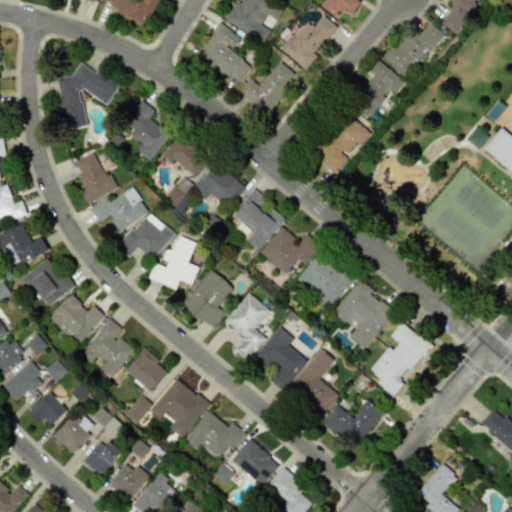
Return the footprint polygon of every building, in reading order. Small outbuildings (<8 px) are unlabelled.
[(158,0),(101,0),(100,4),(143,21),(146,14),(152,16),(158,0)] [(235,0),(224,21),(262,41),(269,29),(260,24),(265,14),(276,20),(284,5),(274,0),(244,0),(242,4),(235,0)] [(321,0),(318,6),(334,15),(338,7),(351,14),(359,0),(321,0)] [(449,0),(451,8),(440,22),(453,33),(468,16),(466,9),(474,7),(472,0),(449,0)] [(313,52),(335,26),(322,15),(312,27),(304,21),(280,50),(304,69),(316,55),(313,52)] [(239,37),(219,22),(195,54),(234,84),(249,64),(230,50),(239,37)] [(442,34),(429,22),(417,36),(408,27),(381,56),(403,77),(442,34)] [(248,77),(237,91),(265,113),(296,75),(278,60),(258,85),(248,77)] [(403,82),(377,60),(367,71),(372,75),(349,102),(366,116),(387,91),(392,95),(403,82)] [(105,104),(117,85),(97,71),(93,72),(79,62),(70,75),(56,77),(62,128),(84,125),(80,89),(80,88),(105,104)] [(148,160),(169,134),(148,116),(153,110),(141,100),(121,125),(142,142),(136,150),(148,160)] [(334,171),(346,156),(344,154),(354,142),(358,145),(369,133),(347,114),(313,154),(334,171)] [(511,137),(500,128),(482,150),(511,173),(511,137)] [(481,137),(471,130),(465,139),(475,146),(481,137)] [(161,156),(169,163),(171,160),(195,176),(208,158),(176,135),(161,156)] [(88,202),(117,187),(110,173),(104,176),(92,152),(74,161),(80,173),(74,176),(88,202)] [(203,198),(209,192),(225,206),(241,187),(214,163),(192,188),(203,198)] [(163,197),(179,212),(194,196),(189,192),(194,187),(183,177),(163,197)] [(0,216),(8,214),(10,219),(25,213),(21,200),(12,202),(5,184),(0,185),(0,216)] [(118,231),(147,211),(130,186),(109,200),(106,196),(88,208),(98,222),(107,215),(118,231)] [(252,231),(245,240),(257,250),(283,218),(270,208),(265,214),(258,208),(265,199),(252,188),(231,214),(252,231)] [(174,233),(149,212),(133,231),(131,229),(116,247),(128,257),(136,247),(151,260),(174,233)] [(47,249),(40,237),(30,242),(20,223),(0,233),(0,245),(11,267),(47,249)] [(302,264),(319,246),(305,233),(297,241),(281,226),(258,250),(283,274),(297,259),(302,264)] [(197,266),(187,262),(194,242),(176,235),(170,250),(167,249),(161,265),(153,262),(147,278),(175,288),(178,279),(191,284),(197,266)] [(352,277),(318,250),(294,280),(329,307),(352,277)] [(45,307),(71,286),(48,256),(21,277),(45,307)] [(181,305),(211,327),(221,313),(216,309),(233,286),(209,268),(181,305)] [(0,280),(1,280),(9,293),(0,299),(0,280)] [(362,348),(393,310),(357,280),(331,311),(345,323),(349,318),(357,324),(347,336),(362,348)] [(268,310),(247,292),(223,320),(243,336),(232,349),(245,360),(264,337),(253,328),(268,310)] [(86,310),(69,294),(48,316),(76,343),(103,315),(92,304),(86,310)] [(80,354),(90,362),(96,353),(105,360),(97,370),(109,379),(132,348),(115,335),(121,327),(107,317),(80,354)] [(390,395),(430,345),(401,321),(389,336),(393,340),(369,370),(379,378),(375,382),(390,395)] [(286,345),(292,337),(276,326),(252,361),(265,370),(270,362),(276,367),(267,380),(282,390),(305,358),(286,345)] [(25,343),(34,353),(35,354),(45,345),(36,334),(25,343)] [(0,376),(23,357),(6,336),(0,340),(0,376)] [(149,391),(167,369),(142,348),(124,370),(149,391)] [(337,393),(317,378),(332,359),(319,348),(288,387),(321,413),(337,393)] [(54,381),(66,370),(55,359),(44,370),(54,381)] [(29,362),(1,384),(14,402),(42,380),(29,362)] [(185,430),(208,404),(176,377),(153,403),(185,430)] [(42,418),(49,425),(65,409),(48,391),(26,412),(37,423),(42,418)] [(136,423),(151,405),(140,395),(124,413),(136,423)] [(352,417),(333,403),(320,421),(356,446),(382,410),(365,398),(352,417)] [(511,452),(511,423),(492,407),(478,425),(511,452)] [(93,417),(114,435),(122,425),(101,408),(93,417)] [(244,433),(231,421),(226,426),(207,410),(183,437),(195,448),(199,443),(215,457),(225,445),(230,449),(244,433)] [(51,435),(70,452),(94,426),(82,415),(79,418),(72,412),(51,435)] [(100,438),(81,461),(100,476),(119,454),(100,438)] [(261,484),(278,462),(246,439),(230,461),(261,484)] [(126,499),(144,480),(125,463),(108,482),(126,499)] [(454,511),(457,509),(440,493),(456,476),(441,463),(411,496),(428,511),(454,511)] [(301,511),(310,501),(299,492),(304,486),(280,467),(266,485),(284,499),(273,511),(301,511)] [(139,511),(142,511),(145,509),(148,511),(157,511),(176,492),(165,482),(167,479),(159,471),(130,503),(139,511)] [(0,511),(9,511),(27,493),(17,484),(10,492),(0,482),(0,511)] [(481,511),(484,509),(474,500),(464,511),(481,511)] [(202,511),(190,501),(180,511),(202,511)] [(45,511),(33,502),(24,511),(45,511)]
